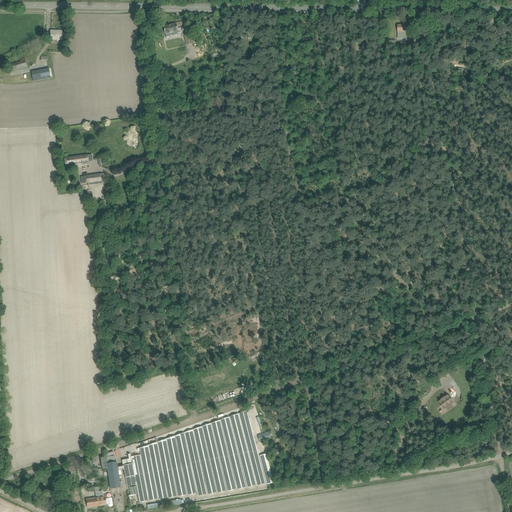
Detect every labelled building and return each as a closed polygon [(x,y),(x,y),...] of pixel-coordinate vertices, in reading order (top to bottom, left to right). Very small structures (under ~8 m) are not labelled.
[(164,27),(165,32),(165,34),(166,37),(178,35),(176,24),(164,27)] [(398,26),(398,31),(398,39),(404,39),(404,31),(407,31),(407,27),(404,27),(404,26),(398,26)] [(50,31),(50,35),(50,40),(62,40),(62,31),(50,31)] [(184,35),(186,45),(193,44),(191,33),(184,35)] [(16,70),(28,67),(25,58),(8,64),(11,72),(13,71),(13,70),(16,70)] [(48,68),(31,72),(33,81),(50,78),(48,68)] [(27,81),(26,75),(2,79),(3,85),(27,81)] [(88,155),(64,158),(65,165),(89,162),(89,161),(93,161),(92,154),(88,155)] [(105,174),(101,174),(84,176),(85,183),(102,181),(106,180),(105,174)] [(449,395),(438,402),(445,412),(455,405),(449,395)] [(259,443),(271,439),(268,431),(257,435),(259,443)] [(105,456),(100,457),(102,469),(102,470),(103,469),(107,469),(108,473),(110,484),(111,489),(120,487),(120,482),(119,476),(121,475),(120,466),(117,467),(116,462),(106,463),(105,456)] [(122,460),(127,486),(136,484),(131,458),(122,460)] [(102,495),(102,491),(95,492),(96,498),(87,499),(88,507),(108,504),(108,505),(109,506),(110,507),(111,507),(112,506),(113,505),(113,504),(111,498),(105,499),(105,497),(102,497),(102,495)] [(181,499),(147,505),(148,509),(149,509),(181,503),(181,499)]
